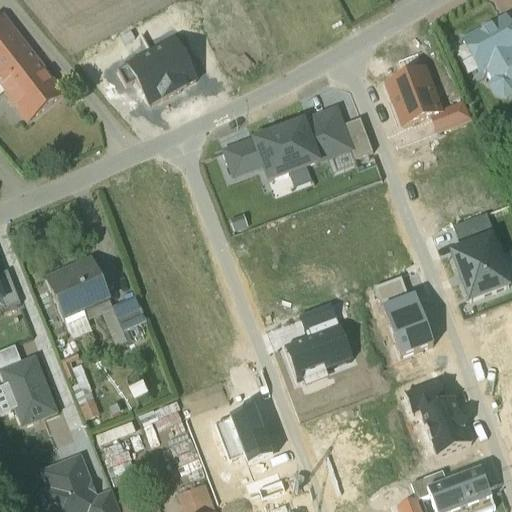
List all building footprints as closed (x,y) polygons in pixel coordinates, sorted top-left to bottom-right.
[(511,32),(506,21),(493,28),(491,27),(482,32),(482,35),(464,44),(480,74),(488,70),(511,57),(511,32)] [(4,22),(0,24),(0,88),(6,96),(28,125),(63,98),(4,22)] [(173,44),(148,58),(171,100),(196,87),(173,44)] [(511,57),(488,70),(496,85),(496,86),(498,94),(504,96),(510,93),(510,90),(511,90),(511,89),(511,88),(511,57)] [(125,70),(148,113),(171,100),(148,58),(125,70)] [(424,74),(385,88),(401,133),(440,118),(424,74)] [(335,113),(225,154),(234,178),(266,166),(272,181),(350,152),(354,161),(369,155),(356,123),(341,128),(335,113)] [(492,238),(448,254),(468,308),(511,292),(492,238)] [(92,263),(47,283),(65,325),(110,305),(92,263)] [(7,274),(0,277),(0,299),(1,303),(0,303),(0,304),(4,314),(20,308),(7,274)] [(414,300),(381,312),(399,360),(433,348),(414,300)] [(136,301),(112,311),(122,336),(147,325),(136,301)] [(297,319),(304,341),(279,350),(295,390),(356,367),(333,306),(297,319)] [(54,415),(36,362),(1,374),(19,427),(54,415)] [(456,409),(426,419),(439,459),(470,448),(456,409)] [(90,501),(76,467),(48,478),(54,492),(42,497),(47,511),(113,511),(106,495),(90,501)] [(480,473),(428,491),(435,511),(477,511),(492,507),(480,473)]
